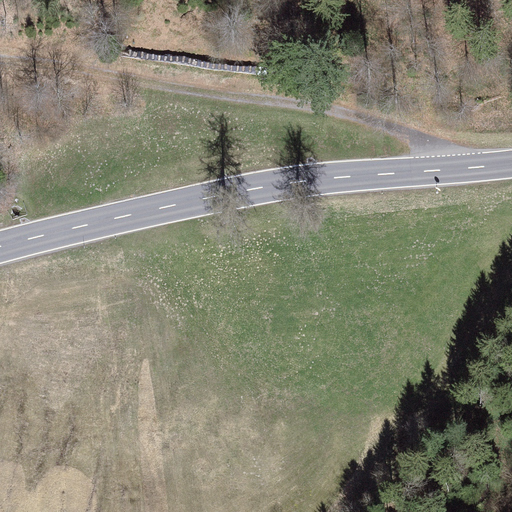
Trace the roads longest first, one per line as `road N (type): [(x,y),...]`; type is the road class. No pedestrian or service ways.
road 1 (tertiary): [(0,250),(264,189),(511,164)]
road 2 (track): [(464,171),(371,121),(213,99),(90,70),(0,64)]
